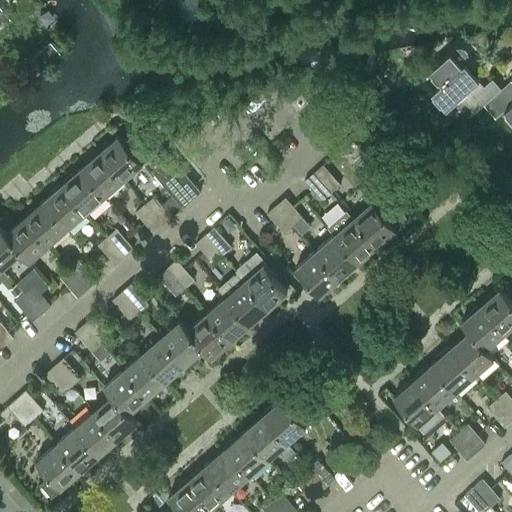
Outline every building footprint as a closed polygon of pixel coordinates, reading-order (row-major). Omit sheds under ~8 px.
[(0,25),(10,16),(0,3),(0,25)] [(466,47),(462,46),(457,46),(453,48),(429,68),(441,82),(431,91),(446,108),(460,95),(474,111),(501,88),(491,77),(484,84),(465,63),(467,61),(469,58),(469,54),(468,51),(466,47)] [(31,56),(23,63),(33,75),(42,68),(31,56)] [(376,69),(372,73),(377,79),(381,76),(376,69)] [(383,78),(374,85),(382,94),(391,86),(383,78)] [(511,99),(502,108),(511,119),(511,99)] [(484,103),(477,109),(482,114),(488,109),(484,103)] [(123,177),(155,149),(138,129),(125,139),(120,133),(100,150),(123,177)] [(104,193),(123,177),(100,150),(81,166),(104,193)] [(182,205),(200,190),(169,153),(151,169),(173,194),(162,203),(155,194),(146,203),(162,222),(182,205)] [(331,192),(340,184),(323,164),(313,172),(331,192)] [(86,209),(104,193),(81,166),(62,182),(86,209)] [(321,200),(331,192),(313,172),(304,180),(321,200)] [(67,225),(86,209),(62,182),(44,198),(67,225)] [(406,221),(395,207),(379,189),(368,199),(371,202),(353,217),(376,244),(395,228),(396,230),(406,221)] [(294,224),(302,217),(285,197),(276,204),(294,224)] [(48,242),(67,225),(44,198),(25,215),(48,242)] [(154,230),(162,222),(146,203),(137,210),(154,230)] [(284,233),(294,224),(276,204),(267,213),(284,233)] [(376,244),(353,217),(345,208),(326,225),(334,234),(358,260),(376,244)] [(29,258),(48,242),(25,215),(7,230),(6,231),(22,249),(21,249),(29,258)] [(6,231),(7,230),(0,222),(0,261),(3,265),(21,249),(22,249),(6,231)] [(223,253),(231,246),(214,226),(206,233),(223,253)] [(125,255),(135,247),(117,227),(108,235),(125,255)] [(214,261),(223,253),(206,233),(196,241),(214,261)] [(339,276),(358,260),(334,234),(316,250),(339,276)] [(116,262),(125,255),(108,235),(99,243),(116,262)] [(319,293),(339,276),(316,250),(296,267),(319,293)] [(269,306),(288,289),(257,253),(247,261),(246,260),(237,268),(239,271),(269,306)] [(185,286),(194,278),(177,258),(168,266),(185,286)] [(87,288),(97,279),(80,259),(70,268),(87,288)] [(176,294),(185,286),(168,266),(158,274),(176,294)] [(79,295),(87,288),(70,268),(61,275),(79,295)] [(250,322),(269,306),(239,271),(220,287),(226,295),(250,322)] [(42,310),(52,302),(34,282),(25,290),(42,310)] [(140,310),(149,302),(131,282),(122,290),(140,310)] [(504,331),(511,324),(511,300),(500,287),(481,304),(504,331)] [(33,319),(42,310),(25,290),(16,298),(33,319)] [(131,318),(140,310),(122,290),(113,298),(131,318)] [(231,338),(250,322),(226,295),(207,311),(231,338)] [(487,347),(504,331),(481,304),(462,320),(469,329),(470,328),(486,347),(487,347)] [(212,355),(231,338),(207,311),(189,327),(204,346),(212,355)] [(103,342),(112,335),(94,314),(85,322),(103,342)] [(189,327),(181,318),(161,335),(185,363),(204,346),(189,327)] [(0,338),(4,343),(14,335),(0,319),(0,338)] [(94,350),(103,342),(85,322),(76,330),(94,350)] [(487,347),(486,347),(470,328),(469,329),(450,346),(474,373),(494,356),(487,347)] [(166,379),(185,363),(161,335),(142,351),(166,379)] [(455,389),(474,373),(450,346),(432,362),(455,389)] [(149,394),(166,379),(142,351),(125,367),(149,394)] [(73,384),(82,376),(64,356),(55,364),(73,384)] [(437,405),(455,389),(432,362),(413,378),(437,405)] [(63,392),(73,384),(55,364),(46,372),(63,392)] [(129,411),(130,410),(149,394),(125,367),(105,384),(112,393),(113,392),(129,411)] [(443,413),(437,405),(413,378),(393,395),(417,422),(424,430),(443,413)] [(293,408),(303,400),(291,386),(280,395),(282,397),(263,413),(287,440),(307,423),(293,408)] [(27,389),(18,396),(35,416),(44,409),(42,406),(33,397),(27,389)] [(511,416),(511,397),(505,389),(495,398),(511,416)] [(130,410),(129,411),(113,392),(112,393),(94,408),(118,436),(138,419),(130,410)] [(26,425),(35,416),(18,396),(8,404),(26,425)] [(504,426),(511,419),(511,416),(495,398),(486,406),(504,426)] [(100,452),(118,436),(94,408),(76,425),(100,452)] [(287,440),(263,413),(245,429),(269,456),(279,448),(288,458),(296,451),(287,440)] [(477,451),(486,443),(468,423),(459,431),(477,451)] [(81,468),(100,452),(76,425),(57,441),(81,468)] [(250,473),(269,456),(245,429),(227,445),(250,473)] [(468,459),(477,451),(459,431),(449,439),(468,459)] [(62,485),(81,468),(57,441),(37,458),(50,474),(40,482),(52,496),(63,487),(62,485)] [(442,441),(432,449),(440,458),(450,450),(442,441)] [(231,489),(250,473),(227,445),(207,462),(231,489)] [(511,474),(511,453),(510,452),(500,461),(511,474)] [(326,485),(335,477),(318,457),(309,465),(326,485)] [(213,505),(231,489),(207,462),(189,478),(213,505)] [(317,493),(326,485),(309,465),(300,473),(317,493)] [(491,504),(499,497),(482,477),(474,484),(491,504)] [(204,511),(213,505),(189,478),(169,495),(176,504),(177,503),(185,511),(204,511)] [(480,511),(481,511),(491,504),(474,484),(464,493),(480,511)] [(284,511),(294,511),(297,510),(280,490),(271,497),(284,511)] [(267,511),(284,511),(271,497),(262,505),(267,511)] [(185,511),(177,503),(176,504),(166,511),(185,511)]
